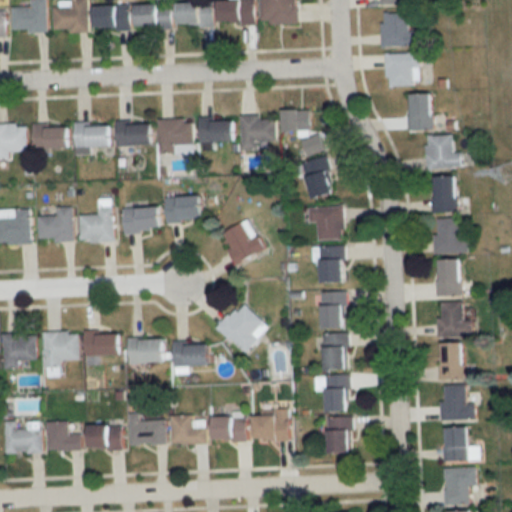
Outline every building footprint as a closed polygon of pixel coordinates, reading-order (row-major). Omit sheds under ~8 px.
[(14,7),(14,32),(48,32),(47,0),(31,0),(31,7),(14,7)] [(89,31),(88,0),(63,0),(64,6),(54,6),(54,32),(89,31)] [(220,0),(220,25),(256,25),(256,0),(220,0)] [(261,0),(261,24),(297,24),(296,0),(261,0)] [(179,25),(214,25),(214,2),(179,2),(179,25)] [(173,27),(173,4),(138,4),(138,27),(173,27)] [(96,5),(96,29),(132,29),(132,5),(96,5)] [(409,30),(409,13),(383,13),(383,46),(417,46),(417,30),(409,30)] [(387,52),(387,85),(420,85),(420,52),(387,52)] [(410,94),(410,129),(434,129),(434,94),(410,94)] [(312,108),(286,110),(288,156),(324,154),(323,134),(313,134),(312,108)] [(242,116),(243,149),(259,149),(259,140),(277,140),(277,115),(242,116)] [(194,118),(159,118),(160,152),(195,151),(194,118)] [(237,141),(236,118),(201,118),(201,141),(237,141)] [(76,146),(113,146),(113,124),(90,124),(90,121),(76,121),(76,146)] [(154,121),(118,121),(118,144),(154,144),(154,121)] [(0,123),(0,158),(10,159),(10,150),(28,150),(28,123),(0,123)] [(35,124),(35,148),(71,148),(71,124),(35,124)] [(453,151),(453,134),(427,134),(427,167),(462,167),(462,151),(453,151)] [(335,195),(330,157),(307,160),(313,198),(335,195)] [(434,212),(458,212),(459,176),(434,176),(434,212)] [(203,196),(167,197),(168,221),(204,220),(203,196)] [(81,215),(81,241),(114,241),(113,198),(99,199),(100,214),(81,215)] [(74,240),(74,206),(57,206),(58,215),(39,216),(39,240),(74,240)] [(162,206),(125,207),(126,232),(163,230),(162,206)] [(345,239),(345,206),(311,206),(311,222),(318,222),(318,239),(345,239)] [(0,208),(0,243),(31,243),(31,208),(0,208)] [(460,218),(436,218),(436,253),(469,253),(469,236),(460,236),(460,218)] [(266,251),(250,219),(223,233),(239,265),(266,251)] [(346,246),(313,246),(313,264),(323,264),(323,283),(347,283),(346,246)] [(463,259),(440,259),(440,296),(463,296),(463,259)] [(347,292),(323,292),(323,329),(347,329),(347,292)] [(270,328),(243,301),(218,327),(245,353),(270,328)] [(464,302),(442,302),(442,336),(464,336),(464,302)] [(79,360),(79,331),(45,331),(45,367),(62,367),(62,360),(79,360)] [(123,356),(123,332),(86,332),(86,356),(123,356)] [(22,368),(22,360),(37,360),(37,333),(3,333),(3,368),(22,368)] [(349,334),(326,334),(326,370),(349,370),(349,334)] [(166,338),(129,338),(129,363),(166,363),(166,338)] [(211,366),(211,342),(176,342),(176,366),(211,366)] [(465,343),(441,344),(442,380),(465,379),(465,343)] [(351,412),(350,375),(327,375),(328,412),(351,412)] [(467,386),(444,386),(444,421),(477,421),(477,404),(467,404),(467,386)] [(255,440),(290,440),(290,412),(255,412),(255,440)] [(141,420),(141,413),(131,413),(131,446),(168,446),(168,420),(141,420)] [(173,416),(173,445),(206,445),(206,416),(173,416)] [(247,417),(215,417),(215,441),(247,441),(247,417)] [(353,452),(353,417),(329,417),(329,452),(353,452)] [(43,453),(42,422),(28,422),(28,429),(17,429),(17,421),(7,421),(7,454),(43,453)] [(69,422),(49,422),(49,451),(83,451),(83,434),(69,434),(69,422)] [(124,426),(91,426),(91,450),(124,450),(124,426)] [(446,427),(445,459),(481,460),(481,445),(470,445),(471,428),(446,427)] [(478,485),(478,467),(445,467),(446,503),(471,503),(471,485),(478,485)]
